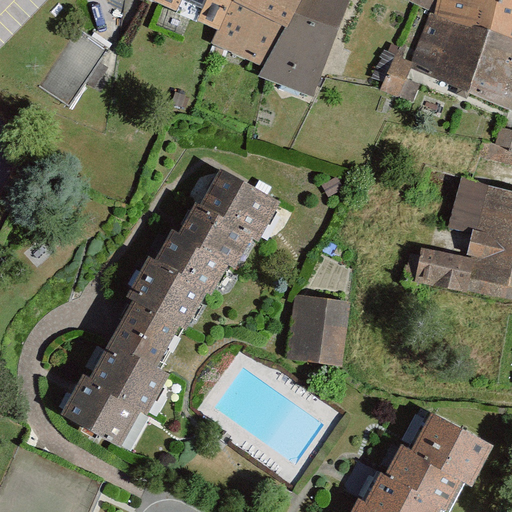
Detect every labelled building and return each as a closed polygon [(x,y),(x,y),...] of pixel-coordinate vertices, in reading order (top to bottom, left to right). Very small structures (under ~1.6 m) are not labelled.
[(228,0),(154,0),(146,16),(208,45),(228,0)] [(228,0),(208,45),(206,53),(254,74),(297,0),(228,0)] [(297,0),(254,74),(253,80),(309,104),(347,0),(297,0)] [(433,0),(395,0),(429,15),(433,0)] [(511,0),(433,0),(429,15),(426,22),(477,40),(511,49),(511,0)] [(511,49),(477,40),(426,22),(406,68),(508,118),(511,103),(511,49)] [(106,50),(78,30),(41,85),(70,106),(106,50)] [(511,129),(497,129),(495,162),(511,162),(511,129)] [(283,202),(226,169),(205,205),(199,202),(182,231),(177,228),(158,260),(151,257),(128,297),(135,302),(92,376),(87,373),(66,411),(125,445),(146,408),(149,409),(170,374),(159,367),(182,329),(187,332),(210,291),(215,294),(234,261),(239,264),(256,235),(262,238),(283,202)] [(511,287),(511,191),(469,181),(458,228),(477,233),(472,257),(426,247),(418,284),(471,295),(474,280),(511,287)] [(293,296),(285,360),(341,366),(348,302),(293,296)] [(491,448),(432,415),(412,450),(403,445),(386,475),(382,473),(365,503),(359,499),(351,511),(440,511),(443,508),(447,510),(465,480),(471,483),(491,448)]
